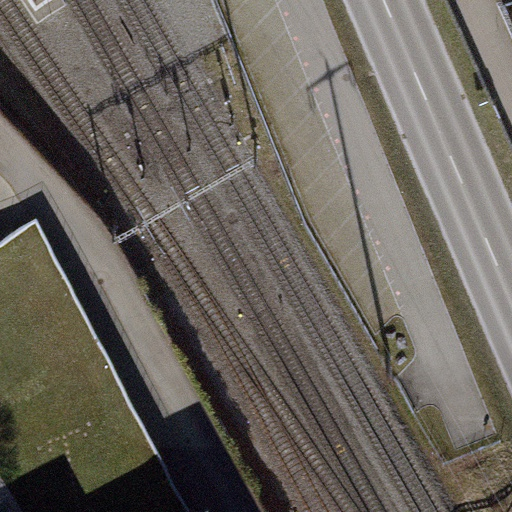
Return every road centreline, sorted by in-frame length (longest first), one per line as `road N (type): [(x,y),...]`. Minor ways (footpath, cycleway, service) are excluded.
road 1 (residential): [(232,511),(91,244),(0,144)]
road 2 (secondary): [(511,311),(378,0)]
